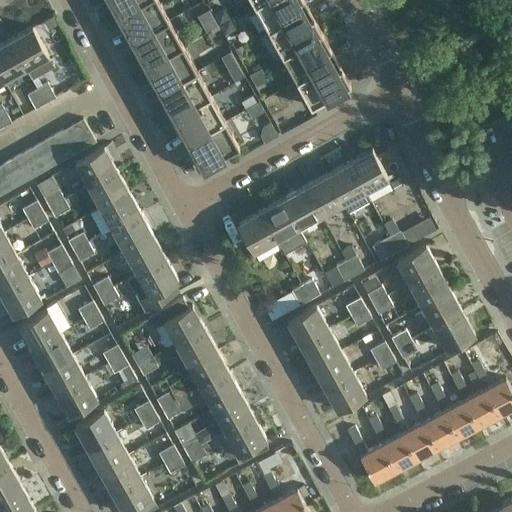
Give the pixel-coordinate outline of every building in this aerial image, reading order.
[(106,0),(115,15),(141,0),(106,0)] [(129,40),(168,18),(158,0),(141,0),(115,15),(129,40)] [(268,28),(308,6),(304,0),(259,0),(254,3),(268,28)] [(224,5),(214,11),(219,21),(229,16),(230,15),(224,5)] [(209,6),(197,12),(206,28),(217,22),(209,6)] [(282,53),(322,31),(308,6),(268,28),(282,53)] [(229,16),(219,21),(225,31),(236,27),(229,16)] [(143,65),(182,43),(168,18),(129,40),(143,65)] [(8,38),(24,67),(47,54),(48,54),(31,25),(8,38)] [(296,79),(336,57),(322,31),(282,53),(296,79)] [(0,73),(3,79),(24,67),(8,38),(0,42),(0,73)] [(157,90),(196,68),(182,43),(143,65),(157,90)] [(230,49),(221,54),(234,78),(244,73),(230,49)] [(336,57),(296,79),(310,105),(350,83),(336,57)] [(262,64),(249,71),(256,83),(268,77),(262,64)] [(171,115),(210,93),(196,68),(157,90),(171,115)] [(36,86),(44,101),(54,95),(46,80),(36,86)] [(34,106),(44,101),(36,86),(26,92),(34,106)] [(252,92),(241,98),(245,106),(257,99),(252,92)] [(185,140),(224,118),(210,93),(171,115),(185,140)] [(259,99),(246,105),(252,115),(264,108),(259,99)] [(0,106),(0,124),(0,125),(10,120),(2,105),(0,106)] [(71,122),(84,144),(95,138),(82,116),(71,122)] [(224,118),(185,140),(199,167),(239,145),(224,118)] [(74,150),(84,144),(71,122),(61,127),(74,150)] [(64,156),(74,150),(61,127),(51,133),(64,156)] [(54,162),(64,156),(51,133),(41,139),(54,162)] [(44,167),(54,162),(41,139),(31,145),(44,167)] [(87,182),(115,166),(103,144),(74,160),(87,182)] [(34,173),(44,167),(31,145),(21,150),(34,173)] [(348,159),(364,188),(386,176),(370,147),(348,159)] [(23,179),(34,173),(21,150),(11,156),(23,179)] [(13,184),(23,179),(11,156),(0,162),(13,184)] [(341,200),(364,188),(348,159),(326,171),(341,200)] [(0,184),(3,190),(13,184),(0,162),(0,161),(0,184)] [(99,204),(128,188),(115,166),(87,182),(99,204)] [(319,212),(341,200),(326,171),(303,183),(319,212)] [(297,224),(319,212),(303,183),(281,195),(297,224)] [(49,203),(63,195),(57,185),(43,193),(49,203)] [(111,226),(140,210),(128,188),(99,204),(111,226)] [(63,195),(49,203),(54,213),(69,205),(63,195)] [(275,236),(297,224),(281,195),(259,207),(275,236)] [(28,215),(42,207),(36,197),(22,205),(28,215)] [(42,207),(28,215),(33,225),(48,217),(42,207)] [(253,249),(275,236),(259,207),(237,220),(253,249)] [(124,248),(152,232),(140,210),(111,226),(124,248)] [(389,234),(397,248),(408,243),(402,233),(399,228),(389,234)] [(0,259),(15,251),(3,229),(0,230),(0,259)] [(73,247),(87,239),(82,229),(67,237),(73,247)] [(136,270),(164,254),(152,232),(124,248),(136,270),(126,275),(136,270)] [(387,254),(397,248),(389,234),(379,239),(387,254)] [(87,239),(73,247),(78,257),(93,249),(87,239)] [(52,259),(66,251),(61,241),(46,249),(52,259)] [(409,280),(438,265),(425,242),(396,258),(409,280)] [(0,288),(27,273),(15,251),(0,259),(0,288)] [(66,251),(52,259),(58,270),(72,261),(66,251)] [(345,258),(353,273),(363,267),(355,253),(345,258)] [(136,270),(126,275),(144,308),(175,291),(170,281),(177,277),(164,254),(136,270)] [(343,278),(353,273),(345,258),(335,264),(343,278)] [(421,303),(450,287),(438,265),(409,280),(421,303)] [(27,273),(0,288),(0,291),(11,312),(40,296),(27,273)] [(97,291),(112,283),(106,273),(91,281),(97,291)] [(301,282),(309,297),(319,291),(311,277),(301,282)] [(299,302),(309,297),(301,282),(291,288),(299,302)] [(112,283),(97,291),(103,302),(117,293),(112,283)] [(371,301),(386,293),(380,283),(366,291),(371,301)] [(433,325),(462,309),(450,287),(421,303),(433,325)] [(386,293),(371,301),(377,311),(392,303),(386,293)] [(350,313),(365,305),(359,294),(345,302),(350,313)] [(83,316),(98,308),(92,298),(77,306),(83,316)] [(175,341),(204,325),(191,302),(162,318),(175,341)] [(299,341),(328,325),(316,302),(287,318),(299,341)] [(365,305),(350,313),(356,323),(371,315),(365,305)] [(30,345),(59,330),(46,307),(18,323),(30,345)] [(98,308),(83,316),(89,326),(103,318),(98,308)] [(462,309),(433,325),(445,347),(474,331),(462,309)] [(187,363),(216,347),(204,325),(175,341),(187,363)] [(311,363),(340,347),(328,325),(299,341),(311,363)] [(396,345),(410,337),(404,327),(390,335),(396,345)] [(43,368),(71,352),(59,330),(30,345),(43,368)] [(410,337),(396,345),(401,355),(416,347),(410,337)] [(374,357),(389,349),(383,339),(369,347),(374,357)] [(107,360),(122,352),(116,342),(102,350),(107,360)] [(136,362),(151,354),(145,344),(131,352),(136,362)] [(199,385),(228,369),(216,347),(187,363),(199,385)] [(323,385),(352,369),(340,347),(311,363),(323,385)] [(389,349),(374,357),(380,367),(395,359),(389,349)] [(55,389),(83,374),(71,352),(43,368),(55,389)] [(122,352),(107,360),(113,370),(128,362),(122,352)] [(151,354),(136,362),(142,372),(156,364),(151,354)] [(477,376),(485,372),(478,358),(469,363),(477,376)] [(457,386),(465,382),(458,368),(450,373),(457,386)] [(212,407),(240,391),(228,369),(199,385),(212,407)] [(352,369),(323,385),(336,408),(365,392),(352,369)] [(83,374),(55,389),(68,412),(96,396),(83,374)] [(483,387),(497,413),(511,405),(511,388),(505,375),(483,387)] [(437,397),(445,393),(438,379),(430,384),(437,397)] [(477,424),(497,413),(483,387),(463,398),(477,424)] [(161,406),(175,398),(169,388),(155,396),(161,406)] [(417,408),(425,404),(418,390),(409,395),(417,408)] [(224,429),(252,413),(240,391),(212,407),(224,429)] [(139,416),(153,408),(148,398),(133,406),(139,416)] [(175,398),(161,406),(166,416),(181,408),(175,398)] [(457,435),(477,424),(463,398),(443,409),(457,435)] [(396,419),(404,415),(397,401),(389,406),(396,419)] [(86,446),(114,430),(102,407),(74,423),(86,446)] [(153,408),(139,416),(144,426),(159,418),(153,408)] [(436,446),(457,435),(443,409),(423,419),(436,446)] [(376,430),(384,425),(377,412),(369,416),(376,430)] [(228,456),(265,435),(252,413),(224,429),(215,434),(228,456)] [(416,456),(436,446),(423,419),(402,430),(416,456)] [(355,441),(362,437),(355,424),(347,428),(355,441)] [(98,468),(127,452),(114,430),(86,446),(98,468)] [(396,467),(416,456),(402,430),(382,441),(396,467)] [(185,450),(200,442),(194,432),(180,440),(185,450)] [(396,467),(382,441),(368,448),(362,437),(355,441),(374,479),(396,467)] [(163,460),(178,452),(172,442),(158,450),(163,460)] [(200,442),(185,450),(191,460),(206,452),(200,442)] [(111,490),(139,474),(127,452),(98,468),(111,490)] [(178,452),(163,460),(169,470),(184,462),(178,452)] [(0,493),(20,483),(7,461),(0,465),(0,493)] [(269,487),(277,483),(269,469),(261,473),(269,487)] [(139,474),(111,490),(122,511),(123,511),(151,497),(139,474)] [(248,498),(256,494),(248,480),(241,484),(248,498)] [(20,483),(0,493),(0,511),(19,511),(32,505),(20,483)] [(275,498),(282,511),(309,511),(296,487),(275,498)] [(228,509),(235,505),(228,490),(220,494),(228,509)] [(511,511),(511,499),(510,496),(501,501),(503,505),(490,511),(511,511)] [(282,511),(275,498),(254,509),(255,511),(282,511)] [(203,511),(213,511),(208,501),(200,505),(203,511)]
